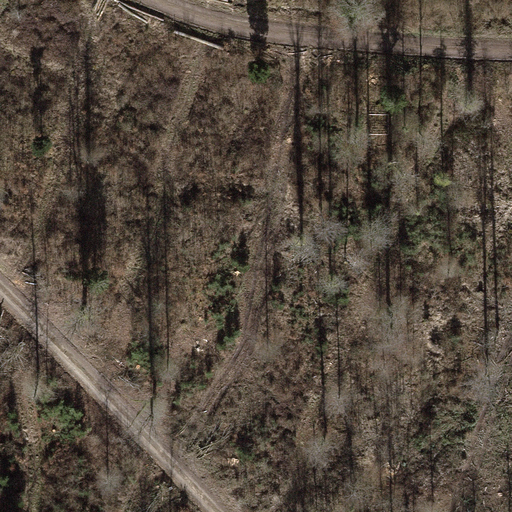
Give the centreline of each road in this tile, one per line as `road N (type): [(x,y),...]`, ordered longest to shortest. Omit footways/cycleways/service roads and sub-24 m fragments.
road 1 (track): [(166,0),(365,42),(511,48)]
road 2 (track): [(215,511),(0,288)]
